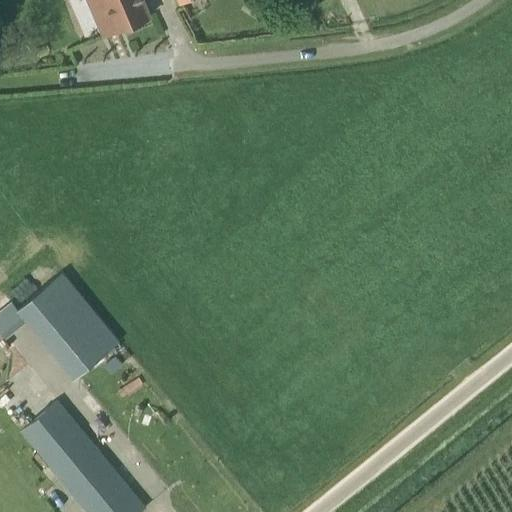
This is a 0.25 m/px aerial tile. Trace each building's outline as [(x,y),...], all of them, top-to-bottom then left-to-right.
[(144,0),(89,0),(94,12),(109,6),(118,29),(151,15),(144,0)] [(75,377),(120,340),(63,271),(18,308),(23,314),(75,377)] [(11,299),(0,308),(0,330),(1,332),(23,314),(18,308),(11,299)] [(90,511),(139,511),(146,507),(58,399),(22,429),(90,511)] [(170,399),(162,406),(177,424),(185,417),(170,399)]
